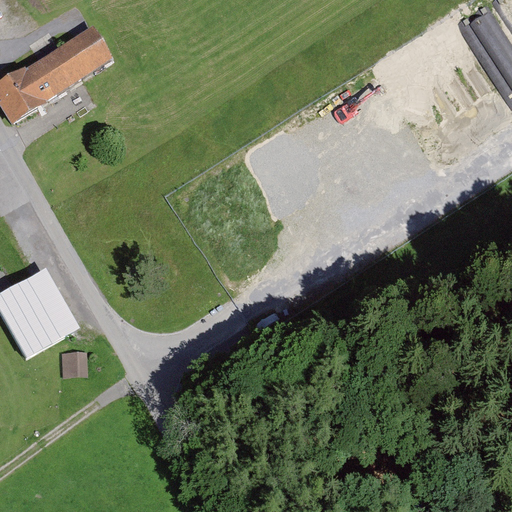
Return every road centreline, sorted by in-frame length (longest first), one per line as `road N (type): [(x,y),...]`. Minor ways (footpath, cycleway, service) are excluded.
road 1 (residential): [(0,131),(213,511)]
road 2 (track): [(142,375),(511,144)]
road 3 (unknown): [(0,478),(142,375)]
